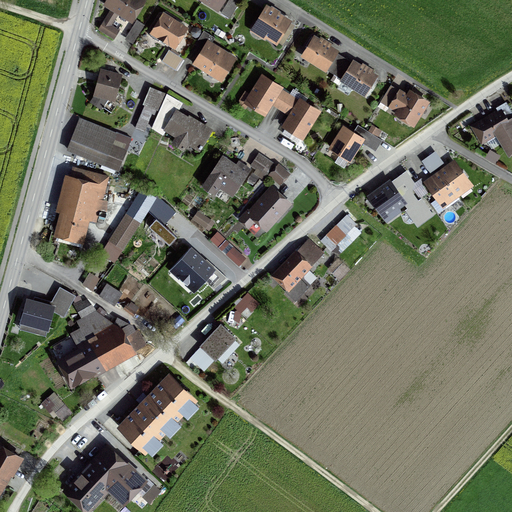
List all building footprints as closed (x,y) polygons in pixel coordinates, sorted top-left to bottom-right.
[(101,0),(102,0),(109,5),(119,11),(131,19),(143,0),(101,0)] [(202,0),(217,9),(222,0),(202,0)] [(222,0),(217,9),(230,17),(240,0),(222,0)] [(111,23),(119,11),(109,5),(96,25),(112,35),(117,27),(111,23)] [(266,5),(251,29),(281,48),(286,40),(280,37),(291,20),(266,5)] [(164,7),(150,29),(174,46),(189,24),(164,7)] [(142,26),(136,22),(126,39),(133,43),(142,26)] [(316,32),(301,54),(326,71),(341,49),(316,32)] [(206,35),(191,60),(220,78),(235,52),(206,35)] [(169,49),(161,61),(160,62),(174,71),(183,57),(169,49)] [(353,57),(339,80),(366,96),(380,73),(353,57)] [(279,106),(289,90),(281,86),(284,82),(262,68),(243,99),(264,112),(271,101),(279,106)] [(121,76),(97,71),(92,93),(116,98),(121,76)] [(392,82),(382,99),(397,108),(395,113),(414,124),(431,96),(412,85),(408,91),(392,82)] [(164,89),(148,83),(133,122),(147,127),(154,107),(157,108),(164,89)] [(289,90),(279,106),(287,111),(280,123),(303,136),(322,105),(299,91),(297,95),(289,90)] [(501,103),(470,124),(482,141),(494,133),(509,154),(511,151),(511,114),(510,115),(501,103)] [(212,126),(174,104),(162,126),(174,133),(171,140),(181,145),(183,141),(198,150),(212,126)] [(116,128),(77,114),(65,147),(118,167),(126,145),(112,140),(116,128)] [(343,128),(331,148),(350,158),(360,142),(362,139),(353,134),(343,128)] [(356,130),(353,134),(362,139),(360,142),(376,151),(382,141),(367,132),(365,135),(356,130)] [(420,155),(429,169),(444,159),(435,145),(420,155)] [(490,150),(486,157),(495,163),(499,156),(490,150)] [(258,151),(249,164),(263,173),(272,160),(258,151)] [(237,161),(235,164),(222,155),(209,174),(199,189),(213,198),(219,189),(232,199),(251,171),(237,161)] [(440,173),(455,193),(472,181),(457,161),(440,173)] [(69,170),(64,169),(55,207),(59,208),(54,232),(83,239),(88,215),(96,217),(99,206),(106,207),(109,194),(103,193),(108,170),(70,162),(69,170)] [(278,163),(269,174),(281,183),(290,173),(278,163)] [(455,193),(440,173),(427,183),(445,208),(458,198),(455,193)] [(247,210),(241,217),(248,224),(254,217),(265,228),(292,199),(272,181),(246,209),(247,210)] [(390,183),(370,198),(384,216),(403,202),(408,209),(419,201),(405,181),(394,188),(390,183)] [(140,190),(125,214),(139,223),(147,210),(154,199),(140,190)] [(157,195),(154,199),(147,210),(164,226),(176,213),(157,195)] [(345,213),(320,241),(332,251),(357,224),(345,213)] [(125,214),(100,254),(115,263),(139,223),(125,214)] [(306,238),(271,279),(288,294),(324,253),(306,238)] [(216,270),(191,248),(169,271),(194,294),(216,270)] [(107,284),(100,295),(113,304),(121,293),(107,284)] [(52,305),(28,299),(23,321),(49,329),(53,310),(64,316),(69,309),(55,301),(52,305)] [(81,350),(60,361),(73,386),(147,345),(139,330),(133,333),(128,323),(117,317),(114,323),(85,299),(76,304),(83,318),(79,320),(82,328),(72,334),(81,350)] [(220,325),(202,345),(217,357),(234,337),(220,325)] [(200,348),(191,358),(204,370),(213,360),(200,348)] [(170,375),(120,426),(145,450),(194,399),(170,375)] [(0,437),(0,492),(23,451),(0,437)] [(139,475),(107,446),(67,490),(87,509),(108,486),(119,497),(139,475)]
